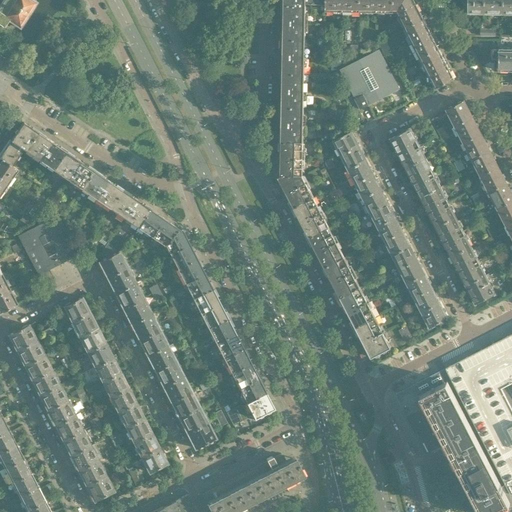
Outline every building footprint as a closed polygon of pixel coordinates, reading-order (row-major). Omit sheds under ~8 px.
[(20,28),(36,3),(31,0),(4,0),(0,7),(0,24),(4,28),(9,20),(20,28)] [(343,0),(326,0),(327,4),(327,11),(343,12),(343,0)] [(360,0),(343,0),(343,12),(360,12),(360,0)] [(377,0),(360,0),(360,12),(377,12),(377,0)] [(393,0),(377,0),(377,12),(393,12),(393,0)] [(416,4),(414,0),(393,0),(393,12),(398,13),(416,4)] [(462,0),(463,2),(465,2),(464,4),(466,4),(465,12),(485,13),(485,0),(462,0)] [(485,0),(485,13),(503,13),(503,0),(485,0)] [(511,0),(503,0),(503,13),(511,13),(511,0)] [(424,19),(420,11),(416,4),(398,13),(399,17),(404,28),(424,19)] [(305,23),(306,6),(282,6),(282,14),(283,14),(283,22),(305,23)] [(431,34),(424,19),(404,28),(412,44),(431,34)] [(305,40),(305,25),(305,23),(283,22),(283,31),(281,31),(281,39),(305,40)] [(495,36),(495,29),(484,29),(484,23),(481,23),(481,29),(481,35),(495,36)] [(439,48),(431,34),(412,44),(419,58),(439,48)] [(305,57),(305,48),(305,40),(281,39),(281,48),(283,48),(283,56),(305,57)] [(374,49),(371,42),(363,45),(367,52),(374,49)] [(447,63),(439,48),(419,58),(427,73),(447,63)] [(499,49),(493,49),(493,58),(498,58),(498,61),(499,61),(498,71),(511,70),(511,48),(499,49)] [(399,89),(385,61),(379,50),(340,70),(353,96),(360,108),(360,109),(399,89)] [(304,74),(305,59),(305,57),(283,56),(282,65),(281,65),(281,73),(304,74)] [(447,63),(427,73),(435,89),(454,78),(447,63)] [(304,91),(304,82),(304,74),(281,73),(280,82),(282,82),(282,90),(304,91)] [(414,97),(419,94),(416,87),(410,91),(414,97)] [(304,108),(304,99),(304,91),(282,90),(282,99),(280,99),(280,107),(304,108)] [(360,108),(353,96),(347,99),(354,111),(360,108)] [(464,100),(461,102),(461,101),(458,102),(459,103),(452,106),(451,105),(449,107),(449,108),(447,109),(464,142),(481,133),(464,100)] [(303,125),(304,115),(304,108),(280,107),(280,116),(281,116),(281,124),(303,125)] [(11,140),(24,148),(26,150),(38,132),(23,122),(11,140)] [(303,142),(303,134),(303,125),(281,124),(281,133),(279,133),(279,142),(303,142)] [(410,128),(391,138),(398,153),(418,143),(410,128)] [(359,146),(352,131),(334,140),(341,155),(359,146)] [(51,142),(38,132),(26,150),(39,159),(51,142)] [(498,166),(485,141),(481,133),(464,142),(481,175),(498,166)] [(11,140),(0,155),(0,156),(12,165),(24,148),(11,140)] [(66,152),(51,142),(39,159),(54,169),(66,152)] [(303,159),(303,142),(279,142),(279,149),(281,149),(281,158),(303,159)] [(418,143),(398,153),(406,167),(425,157),(418,143)] [(366,160),(363,153),(359,146),(341,155),(349,169),(366,160)] [(80,161),(66,152),(54,169),(68,179),(80,161)] [(0,156),(0,177),(8,184),(18,169),(12,165),(0,156)] [(425,157),(406,167),(413,182),(433,172),(425,157)] [(302,176),(303,166),(303,159),(281,158),(280,176),(302,176)] [(366,160),(349,169),(356,183),(374,174),(366,160)] [(94,171),(80,161),(68,179),(81,188),(94,171)] [(511,200),(511,193),(502,174),(498,166),(481,175),(497,208),(511,200)] [(328,176),(324,168),(320,171),(324,178),(328,176)] [(108,180),(94,171),(81,188),(95,198),(108,180)] [(433,172),(413,182),(421,197),(441,187),(433,172)] [(374,174),(356,183),(363,198),(381,188),(374,174)] [(306,183),(303,177),(302,176),(280,176),(278,177),(286,193),(306,183)] [(0,177),(0,195),(8,184),(0,177)] [(121,189),(108,180),(95,198),(109,207),(121,189)] [(314,198),(309,188),(306,183),(286,193),(290,201),(289,201),(293,209),(314,198)] [(448,201),(441,187),(421,197),(428,211),(448,201)] [(381,188),(363,198),(370,211),(388,202),(381,188)] [(123,217),(135,199),(121,189),(109,207),(123,217)] [(321,212),(318,206),(314,198),(293,209),(296,215),(298,215),(302,222),(321,212)] [(149,209),(135,199),(123,217),(137,227),(149,209)] [(511,200),(497,208),(511,236),(511,200)] [(448,201),(428,211),(436,226),(455,216),(448,201)] [(388,202),(370,211),(378,226),(396,217),(388,202)] [(57,206),(52,203),(48,208),(54,212),(57,206)] [(32,204),(25,215),(34,220),(41,210),(32,204)] [(163,218),(149,209),(137,227),(151,236),(163,218)] [(329,227),(324,218),(321,212),(302,222),(306,230),(304,231),(308,238),(309,237),(329,227)] [(70,258),(65,248),(72,244),(57,215),(54,217),(52,214),(27,227),(28,230),(18,235),(38,274),(43,283),(46,284),(53,281),(54,278),(49,269),(70,258)] [(455,216),(436,226),(443,240),(463,230),(455,216)] [(396,217),(378,226),(385,240),(403,231),(396,217)] [(166,245),(177,228),(163,218),(151,236),(164,246),(166,245)] [(7,225),(3,230),(13,233),(16,231),(7,225)] [(360,225),(356,227),(360,235),(364,233),(360,225)] [(336,242),(333,236),(329,227),(309,237),(308,238),(312,245),(313,245),(317,252),(336,242)] [(179,229),(177,228),(166,245),(170,253),(189,243),(181,228),(179,229)] [(463,230),(443,240),(451,255),(470,245),(463,230)] [(403,231),(385,240),(393,254),(410,245),(403,231)] [(344,257),(339,248),(336,242),(317,252),(321,260),(320,261),(323,268),(344,257)] [(189,243),(170,253),(178,268),(196,258),(189,243)] [(65,248),(70,258),(77,254),(72,244),(65,248)] [(410,245),(393,254),(400,269),(418,259),(410,245)] [(470,245),(451,255),(459,270),(478,260),(470,245)] [(118,251),(99,261),(100,262),(99,264),(101,267),(102,268),(107,277),(127,267),(118,251)] [(132,257),(135,262),(139,260),(142,259),(139,253),(132,257)] [(352,272),(349,266),(344,257),(323,268),(327,275),(328,274),(332,282),(352,272)] [(196,258),(178,268),(185,283),(204,274),(196,258)] [(418,259),(400,269),(407,283),(425,273),(418,259)] [(478,260),(459,270),(466,284),(485,274),(478,260)] [(127,267),(107,277),(112,286),(111,287),(113,291),(115,292),(134,282),(127,267)] [(359,287),(354,277),(352,272),(332,282),(337,290),(335,291),(339,298),(359,287)] [(2,273),(0,273),(0,292),(9,288),(2,273)] [(425,273),(407,283),(415,297),(432,288),(425,273)] [(204,274),(185,283),(193,298),(212,288),(204,274)] [(485,274),(466,284),(476,303),(495,293),(485,274)] [(134,282),(115,292),(115,293),(115,295),(117,298),(118,299),(123,308),(143,298),(134,282)] [(148,288),(151,294),(158,290),(155,285),(148,288)] [(367,302),(364,295),(359,287),(339,298),(342,305),(344,304),(348,312),(367,302)] [(9,288),(0,292),(0,311),(17,303),(9,288)] [(212,288),(193,298),(200,313),(219,303),(212,288)] [(432,288),(415,297),(422,312),(440,303),(432,288)] [(158,290),(151,294),(154,299),(161,295),(158,290)] [(391,307),(396,305),(389,292),(383,295),(387,302),(388,301),(391,307)] [(81,297),(70,303),(69,302),(65,304),(65,305),(64,306),(72,322),(89,313),(81,297)] [(143,298),(123,308),(128,317),(127,318),(129,322),(131,323),(131,324),(151,314),(143,298)] [(174,299),(169,301),(173,308),(178,305),(174,299)] [(375,316),(370,307),(367,302),(348,312),(352,320),(350,321),(354,327),(375,316)] [(219,303),(200,313),(208,327),(227,318),(219,303)] [(440,303),(422,312),(430,327),(448,318),(440,303)] [(97,328),(89,313),(72,322),(79,337),(97,328)] [(159,329),(151,314),(131,324),(131,326),(133,329),(134,330),(139,339),(159,329)] [(382,331),(379,325),(375,316),(354,327),(358,335),(359,334),(363,341),(382,331)] [(227,318),(208,327),(215,342),(235,333),(227,318)] [(64,320),(59,323),(53,326),(55,330),(61,327),(66,324),(64,320)] [(188,320),(181,324),(184,329),(191,325),(188,320)] [(36,340),(28,324),(27,325),(26,324),(21,327),(22,328),(9,335),(17,350),(36,340)] [(407,325),(400,329),(405,338),(412,334),(407,325)] [(53,331),(51,327),(42,332),(44,336),(53,331)] [(105,342),(97,328),(79,337),(87,351),(105,342)] [(159,329),(139,339),(144,348),(143,350),(145,353),(146,354),(147,354),(166,344),(159,329)] [(55,336),(53,331),(44,336),(46,340),(55,336)] [(391,347),(385,337),(382,331),(363,341),(371,357),(375,356),(376,356),(379,355),(380,353),(382,352),(384,352),(387,351),(387,349),(391,347)] [(235,333),(215,342),(223,357),(242,347),(235,333)] [(449,367),(446,368),(511,494),(511,493),(511,334),(508,336),(506,337),(494,343),(492,344),(497,352),(486,358),(481,349),(480,350),(480,351),(467,357),(465,357),(466,358),(451,366),(450,365),(449,366),(449,367)] [(416,344),(413,338),(408,341),(410,347),(416,344)] [(36,340),(17,350),(24,365),(44,355),(36,340)] [(105,342),(87,351),(95,367),(113,358),(105,342)] [(166,344),(147,354),(147,355),(147,357),(149,360),(150,361),(155,370),(175,360),(166,344)] [(242,347),(223,357),(231,372),(250,362),(242,347)] [(44,355),(24,365),(32,380),(51,370),(44,355)] [(113,358),(95,367),(103,382),(120,373),(113,358)] [(175,360),(155,370),(160,379),(159,381),(161,384),(162,385),(163,385),(182,375),(175,360)] [(250,362),(231,372),(238,387),(258,377),(250,362)] [(430,376),(395,394),(406,417),(407,416),(409,415),(423,442),(423,443),(427,452),(428,451),(427,449),(443,441),(451,456),(459,471),(467,486),(470,485),(478,499),(477,499),(483,511),(489,511),(511,500),(511,495),(511,494),(446,368),(445,368),(438,372),(430,376)] [(51,370),(32,380),(40,395),(59,385),(51,370)] [(120,373),(103,382),(110,396),(128,387),(120,373)] [(182,375),(163,385),(163,386),(163,388),(165,391),(166,392),(171,401),(191,391),(182,375)] [(258,377),(238,387),(246,402),(265,392),(258,377)] [(59,385),(40,395),(47,410),(67,400),(59,385)] [(84,392),(82,387),(76,390),(72,392),(74,396),(78,395),(84,392)] [(128,387),(110,396),(118,411),(136,402),(128,387)] [(191,391),(171,401),(176,410),(175,412),(177,415),(178,416),(179,416),(198,406),(191,391)] [(265,392),(246,402),(254,418),(257,416),(259,417),(262,415),(262,413),(265,412),(267,413),(269,411),(270,410),(273,408),(265,392)] [(67,400),(47,410),(55,425),(74,415),(67,400)] [(136,402),(118,411),(126,427),(143,417),(136,402)] [(198,406),(179,416),(179,418),(179,419),(181,422),(182,423),(187,432),(207,422),(198,406)] [(227,412),(233,425),(236,424),(235,422),(240,420),(235,408),(227,412)] [(362,421),(363,420),(366,419),(363,412),(358,414),(362,421)] [(2,415),(0,416),(0,434),(9,430),(2,415)] [(74,415),(55,425),(63,440),(82,430),(74,415)] [(99,421),(97,417),(89,421),(91,425),(99,421)] [(143,417),(126,427),(133,442),(151,432),(143,417)] [(101,425),(99,421),(91,425),(93,429),(101,425)] [(215,438),(207,422),(187,432),(191,441),(191,443),(193,446),(194,447),(195,448),(215,438)] [(9,430),(0,434),(0,451),(16,443),(9,430)] [(82,430),(63,440),(70,455),(90,445),(82,430)] [(151,432),(133,442),(141,456),(159,447),(151,432)] [(16,443),(0,451),(0,460),(4,468),(23,458),(16,443)] [(90,445),(70,455),(78,470),(98,460),(90,445)] [(114,451),(112,447),(104,451),(106,456),(108,454),(114,451)] [(167,463),(159,447),(141,456),(149,472),(150,471),(151,472),(156,470),(155,469),(167,463)] [(210,511),(232,511),(294,480),(304,475),(295,458),(294,459),(292,456),(284,460),(281,453),(273,457),(272,455),(265,459),(266,461),(202,494),(210,511)] [(23,458),(4,468),(11,482),(31,472),(23,458)] [(98,460),(78,470),(86,485),(105,475),(98,460)] [(31,472),(11,482),(19,497),(38,487),(31,472)] [(105,475),(86,485),(94,500),(107,493),(108,495),(112,492),(112,491),(113,490),(105,475)] [(438,497),(439,499),(440,500),(442,501),(444,501),(446,500),(447,499),(448,497),(448,495),(442,485),(440,484),(438,484),(437,485),(436,487),(436,489),(438,497)] [(38,487),(19,497),(26,511),(45,501),(38,487)] [(197,511),(195,507),(194,504),(194,505),(188,493),(174,500),(175,501),(180,511),(197,511)] [(51,511),(45,501),(26,511),(51,511)] [(180,511),(175,501),(163,508),(162,507),(151,511),(180,511)]
